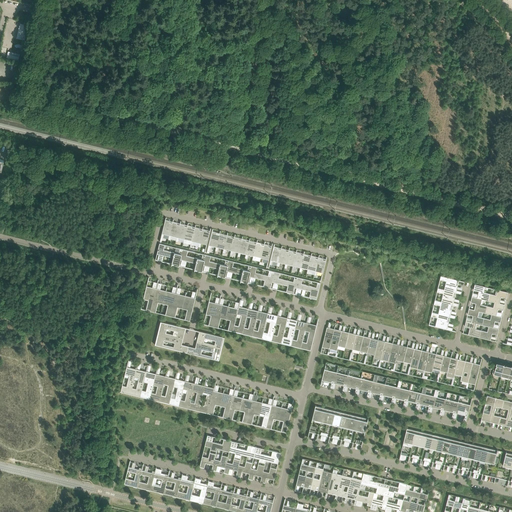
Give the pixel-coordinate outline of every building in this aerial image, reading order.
[(16,38),(22,40),(26,25),(20,23),(16,38)] [(166,217),(160,241),(161,242),(161,241),(160,241),(161,237),(163,238),(164,234),(169,235),(172,223),(169,222),(169,221),(165,220),(166,217)] [(172,223),(169,235),(168,239),(170,240),(171,236),(176,237),(179,225),(176,224),(176,223),(177,223),(177,222),(173,221),(173,219),(172,223)] [(179,238),(184,239),(187,227),(184,226),(184,225),(184,224),(180,223),(181,221),(180,221),(179,225),(176,237),(175,241),(178,241),(179,238)] [(186,240),(191,241),(194,228),(191,228),(191,226),(192,226),(188,225),(188,223),(188,222),(187,227),(184,239),(183,243),(185,243),(186,240)] [(195,227),(196,224),(195,224),(194,228),(191,241),(190,244),(193,245),(193,241),(199,243),(202,230),(198,229),(199,228),(195,227)] [(202,230),(199,243),(198,246),(200,247),(201,243),(206,244),(204,252),(205,252),(211,228),(210,228),(209,232),(206,231),(206,230),(207,230),(202,229),(203,226),(202,230)] [(212,231),(213,229),(212,228),(206,253),(207,253),(207,251),(209,251),(211,246),(216,247),(219,234),(216,234),(216,232),(212,231)] [(220,233),(220,230),(219,234),(216,247),(215,251),(217,251),(217,252),(218,247),(223,249),(226,236),(223,235),(223,234),(224,234),(220,233)] [(227,235),(228,232),(227,232),(226,236),(223,249),(222,252),(225,253),(226,249),(231,250),(234,238),(230,237),(231,236),(227,235)] [(235,237),(235,234),(234,238),(231,250),(230,254),(232,255),(233,251),(238,252),(241,240),(238,239),(238,238),(239,238),(235,237)] [(242,238),(243,236),(242,236),(241,240),(238,252),(237,256),(239,257),(240,253),(246,254),(249,242),(245,241),(246,240),(246,239),(242,238)] [(249,240),(250,238),(249,242),(246,254),(245,258),(247,258),(248,255),(253,256),(256,244),(253,243),(253,241),(253,242),(253,241),(249,240)] [(257,242),(257,239),(256,244),(253,256),(252,260),(254,260),(255,256),(260,258),(263,245),(260,245),(260,243),(261,243),(257,242)] [(266,267),(272,243),(271,247),(268,246),(268,245),(264,244),(265,241),(264,241),(263,245),(260,258),(259,261),(262,262),(263,258),(268,260),(266,267)] [(159,243),(157,253),(173,257),(171,264),(178,265),(180,259),(183,249),(182,249),(182,251),(179,250),(178,253),(163,250),(165,245),(160,243),(159,243)] [(274,246),(275,244),(274,244),(268,268),(269,268),(270,264),(272,264),(272,261),(278,262),(281,250),(277,249),(278,248),(278,247),(274,246)] [(281,248),(282,245),(281,250),(278,262),(277,266),(279,266),(280,262),(285,264),(288,251),(285,251),(285,249),(286,249),(281,248)] [(289,250),(289,247),(288,251),(285,264),(284,267),(286,268),(287,264),(292,266),(295,253),(292,252),(293,251),(289,250)] [(205,255),(205,254),(205,256),(202,256),(201,259),(186,255),(188,250),(183,249),(180,259),(195,263),(194,269),(194,270),(194,269),(201,271),(203,265),(205,255)] [(296,252),(297,249),(296,249),(295,253),(292,266),(292,269),(294,270),(295,266),(300,267),(303,255),(300,254),(300,253),(296,252)] [(304,253),(304,251),(303,255),(300,267),(299,271),(301,272),(302,268),(307,269),(310,257),(307,256),(307,255),(308,255),(308,254),(304,253)] [(311,255),(312,253),(311,253),(310,257),(307,269),(306,273),(309,273),(310,270),(315,271),(318,259),(315,258),(315,257),(315,256),(311,255)] [(319,280),(320,280),(321,281),(327,256),(326,256),(325,260),(322,260),(322,258),(323,258),(319,257),(319,255),(319,254),(318,259),(315,271),(314,275),(316,275),(316,276),(317,272),(322,273),(320,280),(319,280)] [(218,269),(217,275),(217,276),(217,275),(224,277),(226,270),(228,260),(227,262),(225,261),(224,265),(209,261),(211,256),(205,255),(203,265),(218,269)] [(241,274),(240,280),(240,281),(247,282),(249,276),(251,266),(250,267),(248,267),(247,270),(232,267),(234,261),(228,260),(226,270),(241,274)] [(264,280),(263,286),(264,286),(264,287),(267,288),(266,288),(267,288),(267,287),(270,288),(272,282),(274,271),(273,273),(271,272),(270,276),(255,272),(256,267),(251,266),(249,276),(264,280)] [(287,285),(286,292),(287,292),(287,293),(289,293),(289,294),(290,294),(290,293),(293,294),(295,287),(297,277),(296,279),(294,278),(293,281),(278,278),(279,273),(274,271),(272,282),(287,285)] [(441,276),(440,279),(446,281),(444,289),(444,290),(454,292),(461,294),(462,291),(457,290),(458,285),(457,285),(457,286),(456,285),(457,280),(441,276)] [(310,291),(309,297),(310,298),(312,299),(313,299),(313,298),(316,299),(320,284),(317,284),(316,287),(301,283),(302,278),(297,277),(295,287),(310,291)] [(472,296),(482,299),(488,300),(490,293),(488,293),(484,292),(485,286),(475,284),(474,287),(474,290),(475,290),(474,290),(479,291),(477,297),(472,296)] [(146,287),(144,296),(149,298),(146,310),(150,311),(152,304),(155,291),(153,290),(154,289),(146,287)] [(435,300),(452,304),(458,306),(459,303),(454,302),(455,297),(454,297),(454,298),(453,297),(454,292),(444,290),(444,289),(438,288),(437,292),(443,293),(441,301),(435,300)] [(488,300),(495,302),(499,303),(501,297),(505,298),(505,297),(506,298),(507,295),(508,292),(498,289),(496,295),(490,293),(488,300)] [(152,304),(150,311),(155,312),(158,300),(163,301),(165,292),(158,290),(157,291),(156,291),(155,291),(152,304)] [(165,292),(163,301),(168,302),(165,315),(170,316),(173,304),(175,295),(173,295),(173,294),(166,292),(165,292)] [(173,304),(170,316),(175,317),(178,305),(182,306),(181,308),(182,308),(183,304),(185,296),(177,295),(177,296),(175,295),(173,304)] [(183,304),(182,308),(186,309),(184,319),(189,321),(194,300),(192,300),(193,298),(185,296),(183,304)] [(469,308),(479,311),(485,312),(487,305),(481,303),(482,299),(472,296),(471,299),(471,302),(472,302),(471,302),(476,303),(474,310),(469,308)] [(432,312),(455,318),(456,316),(451,314),(452,309),(451,309),(451,310),(450,310),(451,304),(458,306),(452,304),(435,300),(434,304),(440,305),(438,314),(432,312)] [(208,302),(206,312),(211,313),(208,325),(213,326),(218,306),(216,305),(216,304),(209,302),(208,302)] [(493,306),(487,305),(485,312),(492,314),(502,316),(496,315),(498,309),(502,310),(503,310),(504,307),(505,304),(504,304),(499,303),(495,302),(493,306)] [(218,306),(213,326),(218,328),(221,315),(226,316),(228,307),(220,305),(220,306),(218,306)] [(234,324),(232,331),(242,334),(244,326),(246,316),(248,310),(244,309),(245,307),(239,306),(238,306),(238,308),(237,311),(237,314),(241,315),(240,318),(238,325),(234,324)] [(228,307),(226,316),(230,318),(227,330),(232,331),(234,324),(236,317),(237,314),(237,311),(235,310),(236,309),(228,307)] [(244,326),(242,334),(252,336),(253,329),(256,319),(258,312),(257,312),(254,311),(254,310),(248,308),(248,310),(246,316),(250,317),(248,327),(244,326)] [(473,315),(471,322),(476,323),(482,325),(484,317),(478,316),(479,311),(469,308),(468,311),(468,314),(469,314),(473,315)] [(253,329),(252,336),(262,338),(263,331),(266,321),(267,315),(267,314),(264,314),(264,312),(258,311),(257,312),(258,312),(256,319),(260,320),(257,330),(253,329)] [(448,317),(455,318),(432,312),(431,316),(437,317),(435,326),(456,331),(452,330),(453,328),(448,326),(449,322),(448,322),(447,322),(448,317)] [(263,331),(262,338),(271,341),(273,334),(275,324),(277,317),(273,316),(274,315),(268,313),(267,313),(267,314),(267,315),(266,321),(270,322),(267,332),(263,331)] [(482,325),(489,326),(493,327),(495,321),(499,322),(500,322),(501,319),(501,320),(502,316),(492,314),(490,319),(484,317),(482,325)] [(273,334),(271,341),(281,343),(283,336),(285,326),(287,319),(283,318),(283,317),(278,316),(277,315),(277,317),(275,324),(279,325),(277,335),(273,334)] [(283,336),(281,343),(291,345),(292,339),(295,329),(296,322),(293,321),(293,319),(287,318),(287,319),(285,326),(289,327),(287,337),(283,336)] [(292,339),(291,345),(300,348),(302,341),(304,331),(306,324),(302,323),(303,322),(297,320),(296,322),(295,329),(299,330),(296,340),(292,339)] [(465,324),(465,326),(466,326),(466,327),(470,328),(468,334),(479,337),(481,329),(475,328),(476,323),(471,322),(467,321),(466,321),(466,320),(465,324)] [(190,329),(189,328),(160,321),(160,322),(157,333),(183,339),(185,328),(189,329),(190,329)] [(302,341),(300,348),(310,350),(316,326),(312,326),(313,324),(307,323),(306,323),(306,324),(304,331),(308,332),(306,342),(302,341)] [(481,329),(479,337),(490,340),(491,339),(492,333),(496,334),(497,334),(498,332),(499,328),(493,327),(489,326),(488,331),(481,329)] [(333,330),(333,329),(327,328),(327,327),(322,346),(329,348),(330,348),(334,330),(333,330)] [(224,337),(195,330),(199,331),(196,342),(221,349),(224,337)] [(342,331),(336,330),(335,331),(334,330),(330,348),(331,348),(337,350),(337,351),(338,348),(338,345),(342,331)] [(342,331),(338,345),(345,347),(349,334),(348,334),(347,334),(347,332),(342,331)] [(157,333),(155,344),(155,345),(182,351),(187,352),(188,346),(181,344),(183,339),(157,333)] [(349,334),(345,347),(353,348),(353,349),(356,335),(350,333),(350,334),(349,334)] [(356,335),(353,349),(360,350),(363,338),(362,337),(362,336),(356,335)] [(363,338),(360,350),(367,352),(371,338),(365,337),(365,338),(363,338)] [(371,338),(367,352),(374,354),(375,354),(378,341),(376,341),(376,340),(371,338)] [(374,354),(373,358),(374,358),(374,357),(380,359),(381,359),(385,342),(379,340),(379,342),(378,341),(375,354),(374,354)] [(188,346),(187,352),(218,360),(219,360),(221,349),(196,342),(195,348),(188,346)] [(385,342),(381,359),(382,359),(388,361),(392,345),(391,344),(391,343),(385,342)] [(392,345),(388,361),(395,363),(396,363),(397,359),(396,359),(400,345),(394,344),(394,345),(392,345)] [(400,345),(396,359),(397,359),(404,361),(407,348),(405,348),(406,347),(400,345)] [(407,348),(404,361),(411,363),(414,349),(409,348),(408,349),(407,348)] [(411,363),(410,366),(411,367),(417,368),(421,352),(420,351),(420,350),(414,349),(411,363)] [(421,352),(417,368),(424,370),(425,370),(429,352),(423,351),(423,352),(422,352),(421,352)] [(429,352),(425,370),(426,370),(432,372),(432,371),(433,368),(436,355),(434,355),(435,354),(429,352)] [(436,355),(433,368),(440,370),(444,356),(438,355),(437,356),(436,355)] [(444,356),(440,370),(447,372),(451,359),(450,359),(449,359),(449,357),(444,356)] [(447,372),(446,376),(447,376),(447,375),(453,377),(454,377),(455,373),(458,360),(452,358),(452,359),(451,359),(447,372)] [(458,360),(455,373),(462,375),(465,363),(464,362),(464,361),(458,360)] [(467,363),(465,363),(462,375),(460,381),(461,381),(461,380),(462,380),(467,382),(468,382),(473,363),(467,362),(467,363)] [(497,362),(495,370),(494,374),(501,376),(504,364),(497,362)] [(480,366),(479,366),(478,366),(478,365),(473,363),(468,382),(469,382),(476,384),(480,366)] [(511,365),(504,364),(501,376),(508,378),(511,365)] [(120,391),(120,392),(130,394),(132,387),(134,377),(136,370),(132,369),(133,368),(127,367),(126,367),(124,374),(125,375),(129,376),(126,386),(122,385),(120,391)] [(132,387),(130,394),(140,396),(141,390),(143,382),(146,373),(145,373),(142,372),(142,370),(136,369),(136,370),(134,377),(138,378),(135,388),(132,387)] [(324,369),(322,380),(332,382),(332,381),(334,381),(337,372),(325,369),(324,369)] [(141,390),(140,396),(149,399),(151,392),(153,385),(155,375),(152,374),(152,373),(146,371),(145,373),(146,373),(143,382),(147,383),(145,391),(141,390)] [(349,375),(337,372),(334,381),(333,388),(335,389),(336,383),(344,385),(344,384),(346,384),(349,375)] [(151,392),(149,399),(159,401),(161,395),(163,384),(165,378),(165,377),(161,377),(162,375),(156,374),(155,374),(155,375),(153,385),(157,386),(155,393),(151,392)] [(361,378),(349,375),(346,384),(345,391),(347,392),(348,386),(356,388),(356,387),(359,387),(361,378)] [(161,395),(159,401),(169,404),(171,397),(172,393),(173,387),(175,380),(171,379),(171,378),(166,376),(165,376),(165,377),(165,378),(163,384),(167,385),(165,395),(161,395)] [(171,397),(169,404),(179,406),(180,399),(182,392),(183,389),(184,382),(181,381),(181,380),(175,379),(175,378),(175,380),(173,387),(177,387),(175,394),(174,398),(171,397)] [(359,387),(357,394),(359,395),(360,389),(368,391),(368,390),(371,390),(373,381),(361,378),(359,387)] [(180,399),(179,406),(188,408),(190,402),(193,391),(194,385),(191,384),(191,382),(185,381),(184,382),(183,389),(186,390),(186,393),(184,400),(180,399)] [(385,384),(373,381),(371,390),(369,397),(371,398),(373,392),(380,394),(381,392),(383,393),(385,384)] [(190,402),(188,408),(198,411),(200,404),(202,394),(204,387),(200,386),(201,385),(195,383),(194,383),(194,385),(193,391),(196,392),(194,400),(191,399),(190,402)] [(397,387),(385,384),(383,393),(381,400),(383,400),(385,395),(392,397),(393,395),(395,396),(397,387)] [(200,404),(198,411),(208,413),(213,393),(214,390),(214,389),(213,389),(210,388),(210,387),(204,386),(204,387),(202,394),(206,395),(203,405),(200,404)] [(410,390),(397,387),(395,396),(393,403),(396,403),(397,398),(404,400),(405,398),(407,399),(410,390)] [(441,407),(444,408),(446,399),(438,397),(439,390),(435,389),(434,396),(431,405),(430,412),(432,412),(433,407),(441,409),(441,407)] [(422,393),(410,390),(407,399),(405,406),(408,406),(409,401),(417,403),(417,401),(419,402),(422,393)] [(213,393),(208,413),(213,414),(215,404),(216,402),(220,403),(221,403),(223,394),(215,392),(215,393),(213,393)] [(419,402),(418,409),(420,409),(421,404),(429,406),(429,404),(431,405),(434,396),(422,393),(419,402)] [(223,394),(221,403),(225,404),(225,407),(222,417),(227,418),(232,397),(230,397),(231,396),(223,394)] [(488,420),(490,420),(496,398),(488,396),(487,396),(485,404),(488,404),(491,405),(489,414),(488,413),(483,412),(481,418),(482,418),(488,420)] [(232,397),(227,418),(232,419),(235,409),(239,410),(240,410),(240,408),(242,398),(235,397),(234,398),(232,397)] [(242,398),(240,408),(245,409),(244,411),(242,421),(247,423),(252,402),(251,402),(250,402),(250,400),(242,399),(242,398)] [(470,405),(458,402),(456,411),(454,418),(456,418),(457,413),(465,415),(466,413),(468,414),(466,421),(467,421),(472,401),(472,398),(470,405)] [(502,408),(504,400),(496,398),(490,420),(496,422),(495,423),(498,424),(500,416),(494,415),(496,406),(502,408)] [(444,408),(442,415),(444,415),(445,410),(453,412),(453,410),(456,411),(458,402),(446,399),(444,408)] [(499,423),(507,425),(511,404),(511,401),(504,400),(502,408),(509,409),(507,418),(500,416),(498,424),(499,424),(499,423)] [(252,402),(247,423),(252,424),(254,413),(259,414),(258,415),(259,415),(259,413),(262,403),(261,403),(254,401),(254,403),(252,402)] [(262,403),(259,413),(264,414),(264,416),(261,426),(266,427),(271,407),(269,406),(269,405),(262,403)] [(313,419),(321,421),(324,408),(316,406),(316,405),(312,421),(313,419)] [(271,407),(266,427),(271,429),(273,419),(278,420),(281,408),(273,406),(273,407),(271,407)] [(281,408),(278,420),(283,421),(281,431),(286,432),(291,412),(290,412),(288,411),(289,410),(281,408)] [(321,421),(327,422),(330,409),(324,408),(321,421)] [(327,422),(333,424),(336,411),(330,409),(327,422)] [(333,424),(339,425),(342,412),(336,411),(333,424)] [(339,425),(345,427),(348,413),(342,412),(339,425)] [(345,427),(350,428),(354,415),(348,413),(345,427)] [(350,428),(356,429),(359,416),(354,415),(350,428)] [(368,418),(359,416),(356,429),(365,431),(364,433),(365,434),(369,418),(368,418)] [(413,443),(416,430),(407,428),(407,427),(403,443),(404,443),(404,441),(408,442),(408,445),(412,446),(411,447),(412,447),(413,443)] [(422,431),(416,430),(413,443),(419,445),(422,431)] [(424,446),(428,433),(422,431),(419,445),(424,446)] [(433,434),(428,433),(424,446),(430,447),(433,434)] [(436,449),(439,436),(433,434),(430,447),(436,449)] [(231,446),(232,441),(220,438),(224,439),(223,444),(207,440),(208,435),(207,435),(205,445),(211,447),(210,452),(211,450),(216,451),(217,448),(229,451),(231,446)] [(445,437),(439,436),(436,449),(442,450),(445,437)] [(448,452),(451,439),(445,437),(442,450),(448,452)] [(460,441),(451,439),(448,452),(456,454),(460,441)] [(461,459),(465,442),(460,441),(456,454),(462,455),(461,459)] [(471,444),(465,442),(461,459),(462,459),(462,458),(467,459),(467,460),(471,444)] [(255,452),(256,447),(244,444),(248,445),(247,450),(231,446),(229,451),(235,453),(234,457),(240,458),(241,454),(254,457),(255,452)] [(474,458),(477,445),(471,444),(467,460),(468,457),(474,458)] [(483,446),(477,445),(474,458),(480,460),(483,446)] [(489,448),(488,448),(483,446),(480,460),(486,461),(488,452),(489,448)] [(489,448),(488,452),(486,461),(495,463),(498,450),(498,449),(497,449),(497,450),(489,448)] [(277,468),(277,467),(281,453),(268,450),(272,451),(271,456),(255,452),(254,457),(259,459),(259,462),(265,463),(266,460),(278,463),(276,468),(277,468)] [(503,465),(511,467),(511,466),(511,453),(506,452),(507,452),(506,451),(506,452),(503,465)] [(208,458),(202,456),(200,467),(204,468),(206,463),(213,465),(212,470),(214,459),(216,453),(210,452),(208,458)] [(212,470),(216,471),(218,466),(225,468),(224,473),(227,462),(228,456),(222,455),(221,460),(214,459),(212,470)] [(224,473),(229,474),(230,469),(237,470),(236,476),(239,465),(240,459),(234,458),(233,463),(227,462),(224,473)] [(301,486),(302,483),(304,483),(306,476),(307,471),(309,465),(303,464),(305,459),(303,458),(296,485),(301,486)] [(137,487),(139,481),(141,474),(143,464),(142,468),(139,467),(139,469),(129,467),(130,461),(130,460),(127,471),(136,473),(134,480),(126,478),(124,484),(133,486),(136,487),(137,488),(137,487)] [(314,477),(315,473),(316,467),(311,465),(312,460),(310,460),(309,465),(307,471),(313,472),(312,477),(306,476),(304,483),(303,487),(304,487),(309,488),(310,484),(312,485),(314,477)] [(236,476),(241,477),(242,472),(250,473),(248,479),(251,468),(252,462),(246,461),(245,466),(239,465),(236,476)] [(319,487),(323,469),(318,467),(319,462),(317,462),(316,467),(315,473),(320,474),(319,479),(314,477),(312,485),(311,488),(311,489),(316,490),(317,486),(319,487)] [(151,490),(152,485),(154,478),(156,467),(155,471),(152,471),(152,472),(142,470),(144,464),(143,464),(141,474),(149,476),(147,483),(139,481),(137,487),(147,489),(146,490),(149,490),(149,491),(150,491),(150,490),(151,490)] [(248,479),(253,480),(254,475),(262,476),(260,482),(261,482),(263,471),(265,465),(258,464),(257,469),(251,468),(248,479)] [(152,485),(151,490),(160,492),(160,493),(162,494),(163,494),(163,493),(164,493),(165,488),(167,481),(170,470),(169,470),(168,474),(166,474),(165,476),(155,473),(157,467),(156,467),(154,478),(162,480),(160,487),(152,485)] [(261,482),(265,483),(266,478),(274,479),(273,485),(274,480),(275,477),(275,474),(276,472),(276,470),(277,468),(276,468),(271,467),(269,472),(263,471),(261,482)] [(328,493),(333,472),(323,470),(324,469),(323,469),(319,487),(318,490),(328,493)] [(170,470),(167,481),(175,483),(174,490),(165,488),(164,493),(173,496),(176,497),(176,496),(177,497),(178,491),(180,484),(183,473),(181,478),(179,477),(178,479),(168,476),(170,470)] [(333,472),(328,493),(337,495),(338,495),(343,475),(333,472)] [(178,491),(177,497),(186,499),(189,500),(190,500),(191,494),(193,487),(196,477),(195,481),(192,480),(191,482),(181,480),(183,473),(180,484),(188,486),(187,493),(178,491)] [(363,473),(362,479),(361,484),(377,488),(375,493),(381,494),(384,486),(383,486),(378,485),(379,482),(370,480),(371,475),(364,473),(363,473)] [(338,495),(347,497),(352,477),(343,475),(338,495)] [(196,477),(193,487),(202,489),(200,496),(191,494),(190,500),(199,502),(199,503),(202,503),(202,504),(202,503),(203,503),(205,497),(206,490),(209,480),(208,484),(205,483),(204,485),(194,483),(196,477)] [(352,477),(347,497),(357,500),(358,494),(361,484),(362,479),(352,477)] [(205,497),(203,503),(212,505),(212,506),(215,506),(215,507),(215,506),(216,506),(218,501),(220,494),(222,483),(221,487),(218,487),(218,489),(208,486),(209,480),(206,490),(215,492),(213,499),(205,497)] [(381,494),(383,495),(389,496),(393,497),(394,492),(404,495),(407,484),(400,482),(399,487),(389,485),(389,487),(384,486),(381,494)] [(222,483),(220,494),(228,496),(226,503),(218,501),(216,506),(225,509),(228,510),(229,509),(230,510),(231,504),(233,497),(235,486),(234,490),(231,490),(231,492),(221,489),(222,483)] [(411,501),(412,497),(413,490),(409,490),(411,485),(407,484),(404,495),(410,496),(409,501),(403,500),(401,510),(406,511),(407,508),(409,509),(411,501)] [(231,504),(230,510),(238,511),(242,511),(244,507),(246,500),(248,489),(247,494),(244,493),(244,495),(234,492),(235,486),(233,497),(241,499),(239,506),(231,504)] [(414,486),(413,490),(412,497),(418,498),(417,503),(411,501),(409,509),(407,511),(413,511),(414,510),(416,510),(418,503),(419,498),(421,492),(420,492),(415,491),(416,486),(414,486)] [(423,511),(428,494),(422,493),(424,488),(422,487),(420,492),(421,492),(419,498),(425,500),(424,505),(418,503),(416,510),(415,511),(421,511),(422,511),(423,511)] [(248,489),(246,500),(254,502),(253,509),(244,507),(242,511),(256,511),(257,510),(259,503),(260,499),(261,493),(260,497),(257,496),(257,498),(247,496),(248,489)] [(367,496),(358,494),(357,500),(368,502),(367,505),(371,506),(372,503),(373,498),(374,492),(369,491),(367,496)] [(452,511),(454,506),(455,501),(450,499),(451,494),(449,494),(446,505),(452,506),(451,511),(445,510),(444,511),(452,511)] [(389,496),(383,495),(382,500),(373,498),(372,503),(382,506),(382,508),(385,509),(386,509),(386,507),(387,501),(389,496)] [(460,511),(461,508),(462,502),(457,501),(458,496),(456,496),(455,501),(454,506),(460,508),(458,511),(454,511),(452,511),(460,511)] [(467,511),(470,504),(464,503),(465,498),(463,497),(462,502),(461,508),(467,510),(466,511),(467,511)] [(397,504),(387,501),(386,507),(397,509),(396,511),(400,511),(401,510),(403,500),(398,498),(397,504)] [(264,511),(257,510),(256,511),(270,511),(274,500),(273,500),(270,499),(270,501),(260,499),(259,503),(267,505),(265,511),(264,511)]
